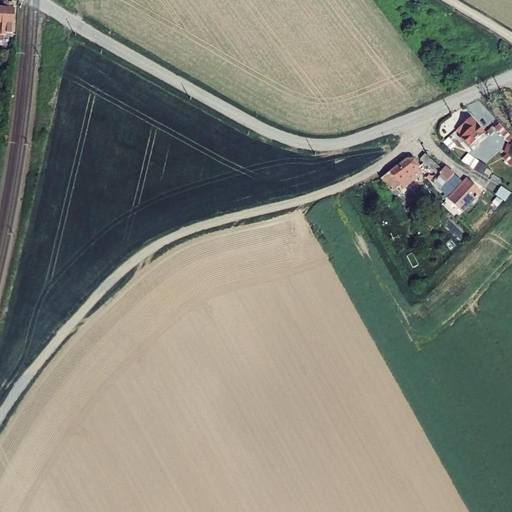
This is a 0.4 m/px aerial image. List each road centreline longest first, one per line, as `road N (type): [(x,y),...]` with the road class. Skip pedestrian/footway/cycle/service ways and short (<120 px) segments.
road 1 (track): [(0,415),(100,291),(145,252),(197,227),(336,188),(391,157),(419,115)]
road 2 (unclassified): [(511,76),(342,143),(308,143),(244,119),(33,0)]
